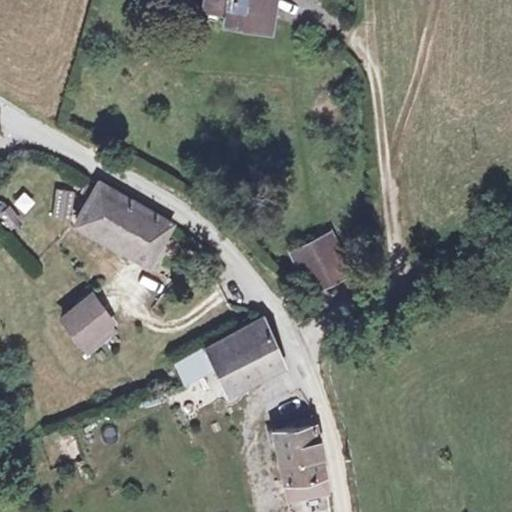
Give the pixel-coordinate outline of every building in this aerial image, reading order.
[(265,0),(207,0),(207,2),(228,5),(227,17),(263,21),(265,0)] [(78,224),(153,263),(172,228),(98,185),(78,224)] [(330,236),(314,243),(321,254),(336,248),(330,236)] [(345,269),(336,248),(321,254),(314,243),(296,250),(313,283),(345,269)] [(74,339),(116,308),(102,287),(58,318),(74,339)] [(116,308),(74,339),(83,351),(126,321),(116,308)] [(211,367),(222,390),(242,380),(251,376),(277,363),(259,319),(232,331),(202,349),(211,367)] [(180,383),(211,367),(202,349),(202,348),(175,368),(180,383)] [(251,376),(242,380),(247,389),(255,385),(251,376)] [(320,511),(327,511),(314,426),(269,429),(285,511),(293,511),(306,510),(306,511),(320,511)]
